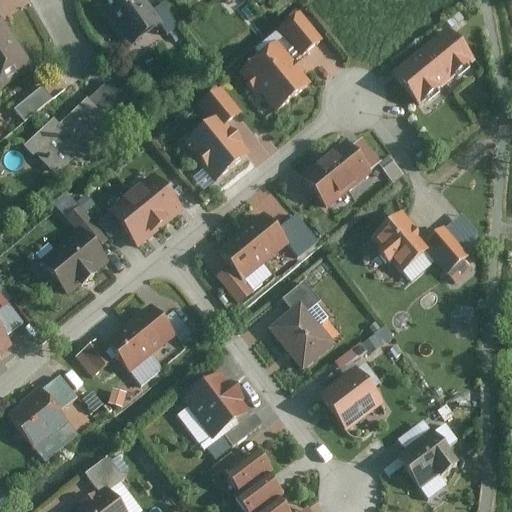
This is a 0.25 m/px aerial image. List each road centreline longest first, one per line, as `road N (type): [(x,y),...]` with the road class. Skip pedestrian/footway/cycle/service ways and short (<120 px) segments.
road 1 (residential): [(164,253),(345,495)]
road 2 (residential): [(164,253),(351,96)]
road 3 (residential): [(0,390),(164,253)]
